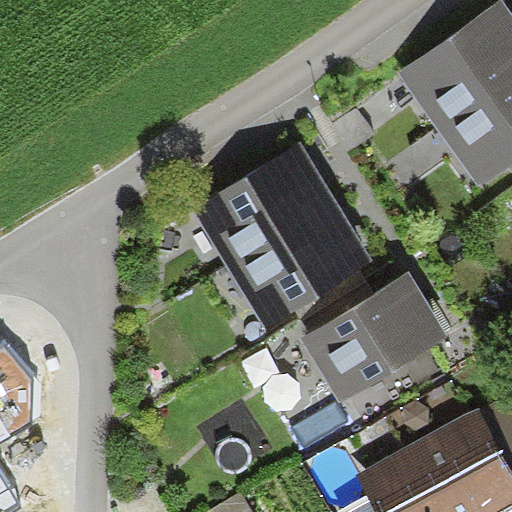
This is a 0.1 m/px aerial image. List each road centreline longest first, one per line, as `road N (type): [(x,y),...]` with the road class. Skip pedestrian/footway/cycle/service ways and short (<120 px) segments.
road 1 (residential): [(43,233),(400,0)]
road 2 (residential): [(43,233),(92,298),(90,511)]
